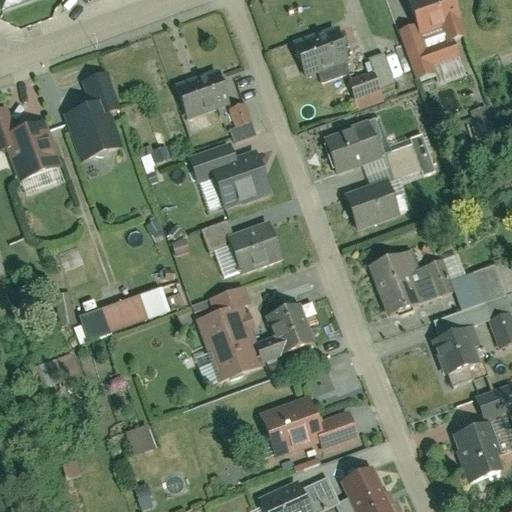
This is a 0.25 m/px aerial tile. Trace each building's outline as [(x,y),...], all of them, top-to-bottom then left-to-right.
[(0,0),(0,1),(4,12),(36,0),(0,0)] [(469,41),(454,0),(419,0),(410,3),(419,29),(401,36),(419,85),(438,78),(435,70),(461,60),(455,45),(469,41)] [(342,26),(297,43),(309,76),(353,60),(342,26)] [(355,111),(384,102),(380,88),(404,80),(394,51),(368,60),(372,73),(345,82),(355,111)] [(232,106),(220,75),(178,92),(190,122),(232,106)] [(122,115),(108,76),(81,86),(90,110),(65,118),(82,166),(122,152),(110,119),(122,115)] [(229,130),(233,144),(257,136),(246,103),(227,110),(234,128),(229,130)] [(62,170),(44,124),(18,134),(8,109),(0,111),(0,156),(7,154),(19,186),(62,170)] [(375,123),(326,139),(338,176),(389,158),(375,123)] [(229,213),(276,195),(261,150),(241,154),(236,145),(189,162),(197,184),(216,181),(229,213)] [(392,181),(347,194),(359,234),(403,216),(392,181)] [(242,277),(286,263),(275,222),(229,237),(242,277)] [(402,256),(373,269),(391,321),(423,305),(402,256)] [(161,289),(78,317),(86,342),(169,314),(161,289)] [(222,386),(266,366),(244,314),(253,307),(249,290),(211,301),(215,314),(198,323),(222,386)] [(71,294),(56,295),(58,327),(74,326),(71,294)] [(258,346),(266,366),(320,346),(304,302),(269,317),(274,338),(258,346)] [(471,331),(437,343),(453,389),(487,379),(471,331)] [(30,368),(38,394),(82,381),(74,355),(30,368)] [(315,396),(267,416),(281,464),(322,448),(324,455),(364,438),(353,407),(324,418),(315,396)] [(490,425),(455,436),(470,487),(507,476),(490,425)] [(125,432),(132,457),(155,450),(148,426),(125,432)] [(357,511),(395,511),(377,467),(345,483),(357,511)] [(260,511),(312,511),(303,481),(256,502),(260,511)]
